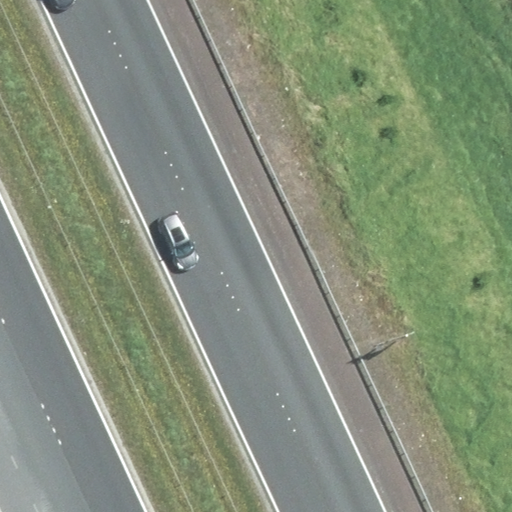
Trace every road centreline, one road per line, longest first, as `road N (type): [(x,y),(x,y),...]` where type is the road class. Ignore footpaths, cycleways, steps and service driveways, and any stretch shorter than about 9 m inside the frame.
road 1 (motorway): [(96,0),(332,511)]
road 2 (motorway): [(88,511),(0,321)]
